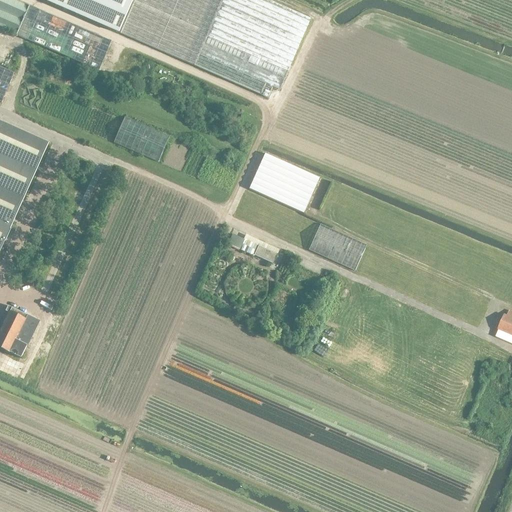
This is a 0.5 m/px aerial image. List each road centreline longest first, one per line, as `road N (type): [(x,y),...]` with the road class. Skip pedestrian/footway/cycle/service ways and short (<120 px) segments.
road 1 (track): [(100,511),(269,106),(321,20),(351,0)]
road 2 (unclassified): [(511,349),(134,168),(0,113)]
road 3 (track): [(269,106),(31,0)]
road 4 (track): [(394,0),(511,44)]
